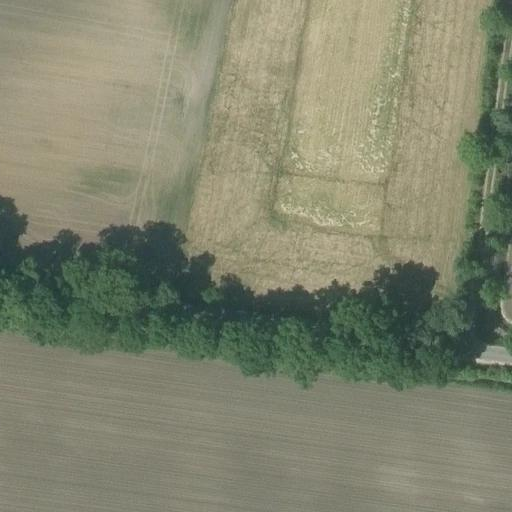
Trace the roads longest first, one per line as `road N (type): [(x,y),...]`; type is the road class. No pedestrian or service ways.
road 1 (unclassified): [(0,283),(511,358)]
road 2 (track): [(472,352),(511,65)]
